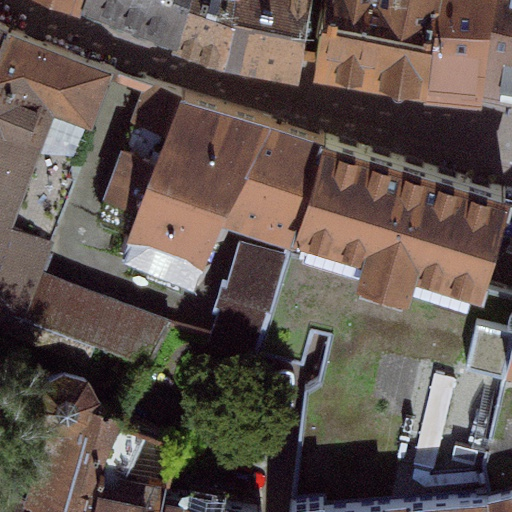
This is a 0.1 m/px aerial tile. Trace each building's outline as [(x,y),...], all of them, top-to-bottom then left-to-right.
[(92,0),(134,16),(140,0),(92,0)] [(140,0),(134,16),(178,30),(186,0),(140,0)] [(186,0),(178,30),(222,43),(232,0),(186,0)] [(284,56),(304,60),(313,0),(232,0),(222,43),(284,56)] [(330,0),(321,57),(427,76),(444,0),(330,0)] [(444,0),(427,76),(485,85),(501,0),(444,0)] [(511,0),(501,0),(485,85),(511,90),(511,0)] [(0,58),(15,28),(0,21),(0,58)] [(112,65),(15,28),(0,58),(0,293),(32,309),(44,281),(53,257),(46,254),(75,180),(67,176),(82,140),(87,142),(90,132),(85,131),(89,121),(94,122),(98,112),(93,111),(107,77),(112,65)] [(270,119),(112,65),(107,77),(113,79),(114,77),(154,90),(182,100),(133,229),(122,225),(110,254),(135,263),(142,251),(184,268),(180,280),(202,289),(214,267),(204,260),(213,239),(227,245),(233,230),(223,224),(234,202),(243,206),(254,186),(243,180),(252,160),(268,165),(273,151),(259,145),(270,119)] [(154,90),(103,219),(122,225),(133,229),(182,100),(154,90)] [(324,134),(270,119),(259,145),(273,151),(268,165),(252,160),(243,180),(254,186),(243,206),(298,223),(324,134)] [(510,179),(324,134),(298,223),(369,244),(364,266),(408,279),(415,258),(483,278),(510,179)] [(210,333),(261,347),(292,246),(243,233),(232,263),(226,263),(216,299),(222,301),(210,333)] [(511,288),(483,278),(415,258),(408,279),(364,266),(292,246),(261,347),(314,361),(505,374),(511,374),(511,288)] [(149,361),(170,324),(114,304),(112,311),(44,281),(32,309),(149,361)] [(505,374),(314,361),(292,511),(497,511),(489,438),(505,374)] [(0,511),(83,511),(99,466),(129,408),(95,400),(96,387),(85,375),(65,372),(49,380),(42,402),(53,419),(62,423),(40,500),(0,488),(0,511)] [(511,511),(511,374),(505,374),(489,438),(497,511),(511,511)] [(174,429),(129,408),(99,466),(163,484),(174,429)] [(99,466),(83,511),(157,511),(163,484),(99,466)] [(163,484),(157,511),(263,511),(264,505),(163,484)]
